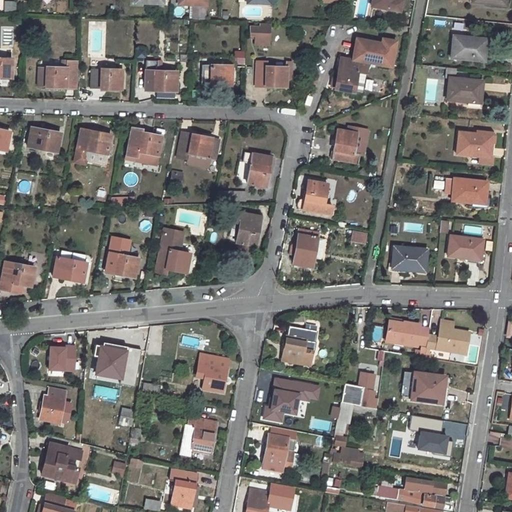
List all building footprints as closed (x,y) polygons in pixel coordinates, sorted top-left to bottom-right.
[(372,0),(372,6),(400,11),(401,0),(372,0)] [(5,1),(5,12),(15,13),(16,1),(5,1)] [(256,35),(255,43),(270,44),(271,24),(261,24),(261,26),(251,26),(251,35),(256,35)] [(453,36),(451,58),(484,62),(486,39),(453,36)] [(341,57),(334,88),(354,92),(354,91),(358,72),(366,73),(368,62),(341,57)] [(0,58),(0,77),(10,78),(11,59),(0,58)] [(146,60),(145,90),(156,90),(156,97),(175,97),(175,91),(176,90),(177,71),(157,70),(157,60),(146,60)] [(286,86),(286,77),(292,77),(292,62),(286,62),(286,67),(266,66),(266,60),(256,60),(256,86),(286,86)] [(46,66),(45,86),(75,87),(76,61),(65,61),(65,67),(46,66)] [(201,64),(200,84),(230,85),(231,66),(201,64)] [(46,66),(37,66),(36,86),(45,86),(46,66)] [(91,68),(90,88),(121,89),(121,69),(91,68)] [(358,72),(354,91),(362,92),(366,73),(358,72)] [(449,78),(447,100),(480,103),(482,81),(449,78)] [(31,127),(27,147),(56,152),(60,133),(31,127)] [(131,127),(126,154),(138,156),(137,160),(156,164),(161,136),(142,132),(142,130),(131,127)] [(9,132),(0,129),(0,149),(6,151),(9,132)] [(359,154),(352,153),(356,135),(356,133),(337,130),(331,160),(357,164),(359,154)] [(80,131),(74,162),(85,164),(88,151),(107,154),(111,135),(91,131),(91,133),(80,131)] [(458,132),(456,155),(478,156),(490,157),(492,135),(458,132)] [(218,141),(211,140),(211,138),(182,133),(178,157),(188,159),(189,154),(215,159),(218,141)] [(356,135),(352,153),(359,154),(363,137),(356,135)] [(252,153),(247,183),(266,186),(272,157),(252,153)] [(478,156),(478,164),(492,165),(493,158),(490,157),(478,156)] [(359,171),(359,174),(374,177),(375,170),(363,168),(359,171)] [(172,174),(171,181),(180,183),(182,176),(172,174)] [(454,179),(451,201),(485,204),(487,182),(454,179)] [(332,205),(324,203),(327,184),(308,180),(304,200),(302,210),(330,215),(332,205)] [(433,188),(443,190),(444,181),(434,180),(433,188)] [(218,192),(217,199),(240,200),(240,192),(218,192)] [(123,198),(111,199),(109,207),(123,207),(123,198)] [(133,199),(123,198),(123,207),(133,206),(133,199)] [(239,229),(236,243),(255,246),(261,216),(233,211),(231,221),(240,223),(239,229)] [(441,221),(440,233),(448,234),(449,221),(441,221)] [(291,246),(290,254),(294,254),(292,263),(312,267),(318,233),(298,229),(296,243),(291,246)] [(163,230),(156,267),(155,272),(164,274),(165,269),(185,273),(189,253),(178,251),(182,234),(163,230)] [(449,235),(447,257),(481,261),(483,240),(449,235)] [(138,258),(119,254),(120,247),(110,245),(105,271),(134,277),(138,258)] [(394,246),(391,269),(425,272),(427,250),(394,246)] [(57,257),(53,277),(81,282),(86,262),(57,257)] [(4,261),(1,281),(31,287),(34,267),(4,261)] [(428,336),(429,329),(419,328),(420,325),(403,322),(403,324),(389,321),(386,341),(416,346),(417,344),(426,345),(428,336)] [(312,351),(303,349),(305,340),(314,342),(316,332),(290,326),(288,337),(286,337),(282,359),(310,365),(312,351)] [(380,342),(383,328),(374,326),(372,340),(380,342)] [(426,345),(426,348),(466,354),(469,332),(456,331),(439,328),(438,337),(428,336),(426,345)] [(102,344),(96,373),(129,379),(130,370),(137,371),(140,351),(102,344)] [(64,347),(49,346),(47,368),(72,370),(74,346),(64,345),(64,347)] [(204,378),(202,389),(222,392),(226,369),(224,369),(226,359),(200,354),(196,376),(204,378)] [(403,371),(400,397),(409,399),(410,391),(413,372),(403,371)] [(413,372),(410,391),(409,399),(443,403),(446,377),(413,372)] [(276,390),(271,414),(299,419),(302,405),(294,404),(296,394),(304,395),(306,387),(280,381),(278,390),(276,390)] [(143,383),(142,390),(153,391),(154,384),(143,383)] [(343,385),(341,402),(359,405),(376,408),(377,402),(372,401),(374,391),(343,385)] [(337,386),(334,397),(340,398),(343,388),(337,386)] [(44,396),(39,419),(59,423),(60,421),(63,400),(65,392),(49,389),(47,396),(44,396)] [(63,400),(60,421),(67,422),(71,401),(63,400)] [(340,403),(334,434),(343,435),(345,422),(349,423),(352,410),(352,406),(340,403)] [(122,408),(118,423),(132,426),(134,413),(130,412),(130,410),(122,408)] [(185,424),(179,455),(191,457),(192,450),(210,453),(215,430),(214,430),(216,422),(190,417),(188,425),(185,424)] [(450,422),(449,428),(462,431),(463,424),(450,422)] [(449,428),(448,435),(461,437),(462,431),(449,428)] [(131,433),(128,445),(133,446),(133,442),(137,443),(138,435),(131,433)] [(295,440),(269,435),(268,444),(266,444),(262,468),(289,474),(295,440)] [(78,468),(65,465),(67,457),(80,460),(82,451),(51,443),(49,452),(46,451),(41,474),(74,483),(78,468)] [(359,458),(358,458),(359,450),(352,450),(341,449),(340,455),(331,453),(329,462),(357,467),(359,458)] [(132,459),(130,465),(141,467),(142,461),(132,459)] [(115,462),(113,472),(118,473),(121,463),(115,462)] [(174,485),(170,504),(190,507),(191,505),(194,487),(194,484),(193,484),(195,474),(171,470),(169,484),(174,485)] [(339,495),(342,480),(327,477),(324,492),(339,495)] [(383,479),(382,486),(387,487),(392,487),(393,480),(383,479)] [(405,479),(404,489),(417,491),(417,490),(444,494),(445,484),(405,479)] [(54,490),(55,482),(45,482),(45,489),(54,490)] [(387,487),(386,497),(397,499),(399,489),(392,487),(387,487)] [(249,497),(246,511),(266,511),(269,501),(270,493),(252,490),(251,497),(249,497)] [(423,501),(422,505),(442,509),(444,496),(424,493),(423,501)] [(46,495),(43,506),(41,511),(72,511),(73,511),(63,509),(66,500),(46,495)] [(145,499),(144,507),(158,509),(160,501),(145,499)] [(269,501),(266,511),(273,511),(275,502),(269,501)] [(387,502),(385,511),(440,511),(441,511),(387,502)]
